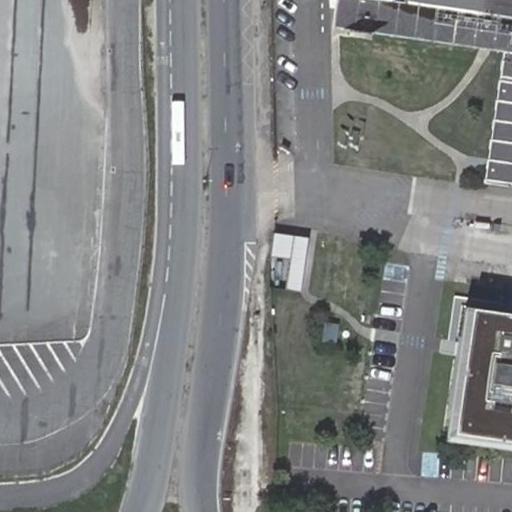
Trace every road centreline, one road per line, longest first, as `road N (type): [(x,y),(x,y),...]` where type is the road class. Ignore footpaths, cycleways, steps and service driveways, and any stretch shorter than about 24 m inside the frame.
road 1 (secondary): [(182,0),(186,190),(143,511)]
road 2 (secondary): [(200,511),(199,461),(226,260),(224,0)]
road 3 (unknown): [(311,197),(316,0)]
